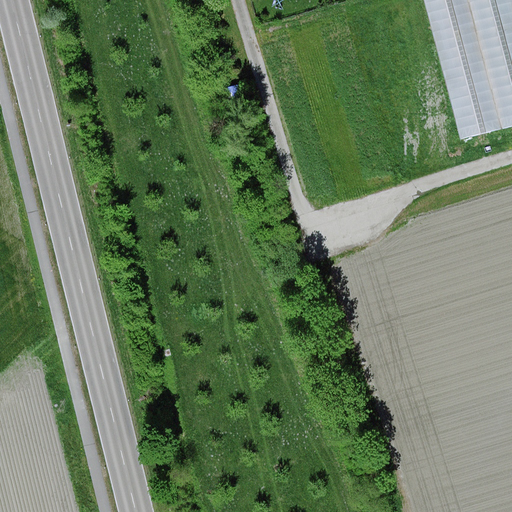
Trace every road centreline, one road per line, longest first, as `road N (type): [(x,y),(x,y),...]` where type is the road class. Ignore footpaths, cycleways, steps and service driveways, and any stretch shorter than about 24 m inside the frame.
road 1 (secondary): [(10,0),(137,511)]
road 2 (track): [(304,220),(236,0)]
